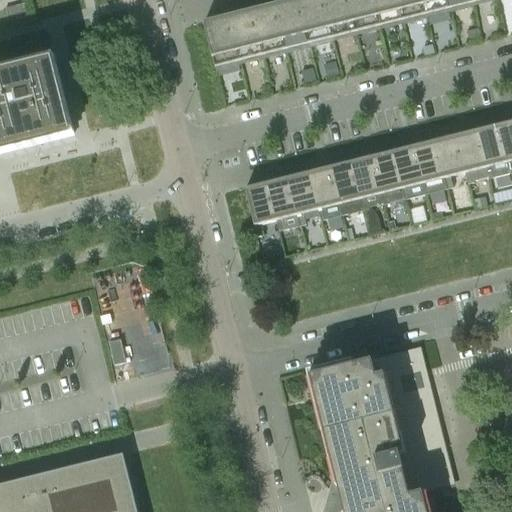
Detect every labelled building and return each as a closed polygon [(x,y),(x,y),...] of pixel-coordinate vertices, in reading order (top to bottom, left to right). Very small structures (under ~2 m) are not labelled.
[(308,44),(297,0),(274,6),(285,50),(308,44)] [(332,38),(322,0),(297,0),(308,44),(332,38)] [(322,0),(332,38),(355,33),(347,0),(322,0)] [(379,27),(372,0),(347,0),(355,33),(379,27)] [(372,0),(379,27),(402,21),(396,0),(372,0)] [(396,0),(402,21),(426,15),(421,0),(396,0)] [(449,9),(446,0),(421,0),(426,15),(449,9)] [(473,3),(471,0),(446,0),(449,9),(473,3)] [(25,4),(5,10),(7,17),(27,12),(25,4)] [(285,50),(274,6),(250,12),(261,56),(285,50)] [(261,56),(250,12),(227,18),(238,62),(261,56)] [(238,62),(227,18),(203,24),(214,68),(238,62)] [(54,57),(0,71),(0,155),(74,137),(54,57)] [(313,68),(302,70),(305,84),(316,81),(313,68)] [(128,89),(126,82),(119,84),(121,91),(128,89)] [(242,82),(228,86),(232,105),(247,101),(242,82)] [(511,122),(498,126),(510,175),(511,174),(511,122)] [(498,126),(477,132),(489,180),(510,175),(498,126)] [(477,132),(456,137),(465,174),(468,185),(489,180),(477,132)] [(465,174),(456,137),(435,142),(447,191),(453,189),(450,178),(465,174)] [(435,142),(414,147),(423,185),(426,196),(447,191),(435,142)] [(423,185),(414,147),(393,153),(405,201),(411,200),(408,188),(423,185)] [(393,153),(372,158),(384,206),(405,201),(393,153)] [(372,158),(350,163),(363,212),(384,206),(372,158)] [(350,163),(330,168),(339,206),(342,217),(363,212),(350,163)] [(339,206),(330,168),(309,174),(318,211),(321,222),(327,221),(324,209),(339,206)] [(318,211),(309,174),(288,179),(297,216),(300,227),(306,226),(303,215),(318,211)] [(297,216),(288,179),(267,184),(276,221),(279,233),(285,231),(282,220),(297,216)] [(276,221),(267,184),(245,190),(254,227),(257,238),(264,236),(261,225),(276,221)] [(440,213),(431,215),(433,221),(442,219),(440,213)] [(420,350),(311,377),(312,380),(315,379),(338,471),(334,471),(328,491),(331,493),(333,495),(328,511),(427,511),(423,495),(450,488),(443,462),(448,461),(443,443),(439,445),(421,374),(426,373),(420,350)] [(0,511),(137,511),(123,456),(30,479),(0,486),(0,511)]
